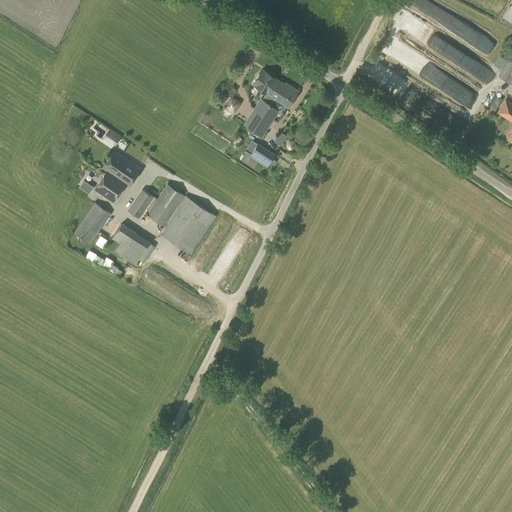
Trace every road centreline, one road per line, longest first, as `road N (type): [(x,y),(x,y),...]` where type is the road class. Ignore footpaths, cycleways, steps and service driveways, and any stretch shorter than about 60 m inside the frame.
road 1 (unclassified): [(213,344),(344,86)]
road 2 (track): [(208,354),(333,511)]
road 3 (unclassified): [(511,192),(344,86)]
road 4 (track): [(129,511),(213,344)]
road 5 (unclassified): [(344,86),(210,0)]
